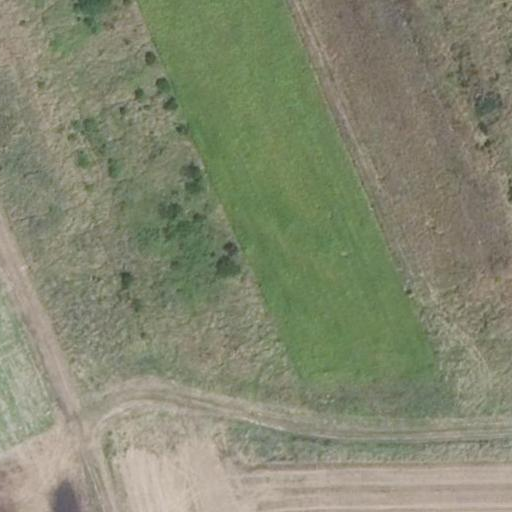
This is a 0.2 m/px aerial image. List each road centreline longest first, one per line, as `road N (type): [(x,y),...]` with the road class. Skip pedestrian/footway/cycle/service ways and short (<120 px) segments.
road 1 (track): [(511,426),(60,425)]
road 2 (track): [(93,511),(0,264)]
